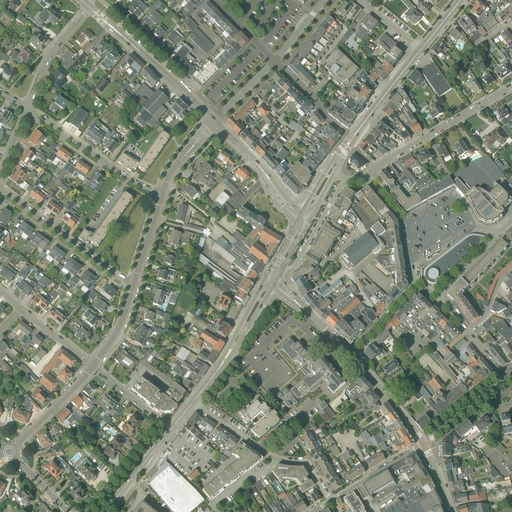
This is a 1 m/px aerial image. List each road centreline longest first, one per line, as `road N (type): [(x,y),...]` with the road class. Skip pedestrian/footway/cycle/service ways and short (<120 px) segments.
road 1 (residential): [(366,175),(405,227),(413,285),(349,352)]
road 2 (secondary): [(169,430),(228,353),(270,279)]
road 3 (residential): [(366,175),(511,87)]
road 4 (secondary): [(210,116),(86,4)]
road 5 (residential): [(133,283),(0,186)]
road 6 (residential): [(162,192),(24,107)]
road 7 (residential): [(466,331),(439,295),(496,233)]
road 8 (secondary): [(303,218),(218,124)]
road 9 (residential): [(273,273),(296,263),(344,178)]
road 10 (residential): [(24,107),(47,52),(86,4)]
